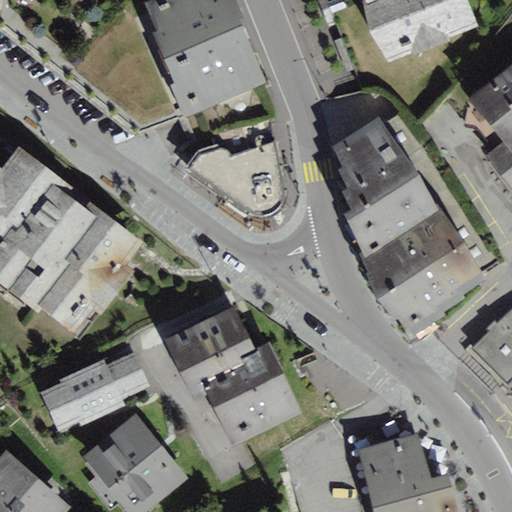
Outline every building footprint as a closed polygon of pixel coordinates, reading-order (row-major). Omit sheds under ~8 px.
[(174,121),(191,152),(216,147),(212,137),(268,121),(223,0),(0,0),(0,32),(132,134),(174,121)] [(463,0),(350,0),(378,67),(475,27),(463,0)] [(511,57),(456,99),(491,147),(478,155),(511,202),(511,57)] [(402,112),(347,148),(358,166),(348,172),(360,190),(355,193),(365,209),(357,214),(369,233),(363,237),(373,252),(370,255),(416,325),(437,311),(436,309),(457,295),(456,292),(500,264),(402,112)] [(216,147),(191,152),(173,172),(249,223),(264,221),(276,212),(278,188),(268,121),(212,137),(216,147)] [(0,302),(24,321),(28,316),(61,341),(80,318),(90,326),(127,279),(114,271),(132,248),(7,149),(0,157),(0,302)] [(511,311),(499,320),(468,348),(504,378),(511,370),(511,311)] [(233,317),(178,344),(202,394),(216,387),(239,435),(294,408),(264,345),(250,352),(233,317)] [(54,388),(32,397),(49,438),(71,429),(74,434),(121,413),(119,406),(147,393),(131,357),(101,369),(99,364),(53,384),(54,388)] [(129,417),(75,462),(117,511),(146,511),(183,482),(129,417)] [(397,425),(354,431),(357,447),(399,441),(397,425)] [(412,438),(365,452),(383,511),(454,511),(446,484),(428,490),(424,479),(412,438)] [(60,511),(0,460),(0,511),(60,511)]
